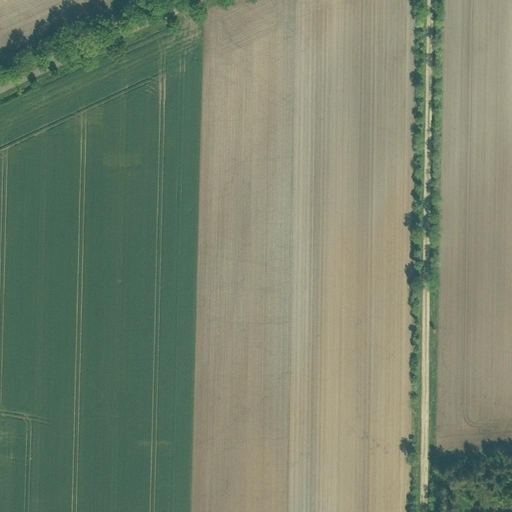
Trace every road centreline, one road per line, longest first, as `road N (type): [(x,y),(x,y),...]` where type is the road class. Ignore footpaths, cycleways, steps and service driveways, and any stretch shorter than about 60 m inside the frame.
road 1 (track): [(424,511),(431,0)]
road 2 (residential): [(199,0),(0,91)]
